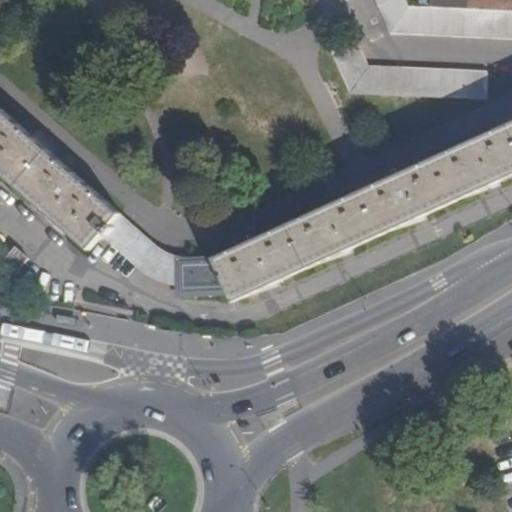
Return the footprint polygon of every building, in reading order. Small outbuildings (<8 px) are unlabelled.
[(405,0),(377,0),(393,35),(511,41),(511,14),(410,9),(405,0)] [(353,96),(489,103),(490,74),(371,69),(358,42),(333,54),(353,96)] [(8,85),(1,92),(28,121),(36,114),(8,85)] [(0,171),(92,252),(104,239),(107,235),(111,238),(118,231),(114,227),(124,217),(0,107),(0,171)] [(181,263),(181,289),(182,295),(230,292),(237,304),(511,179),(511,126),(216,261),(181,263)] [(172,288),(181,289),(181,263),(180,259),(172,257),(161,251),(124,217),(114,227),(118,231),(111,238),(107,235),(104,239),(129,261),(144,275),(158,283),(172,288)] [(2,270),(15,280),(31,261),(18,250),(2,270)]
